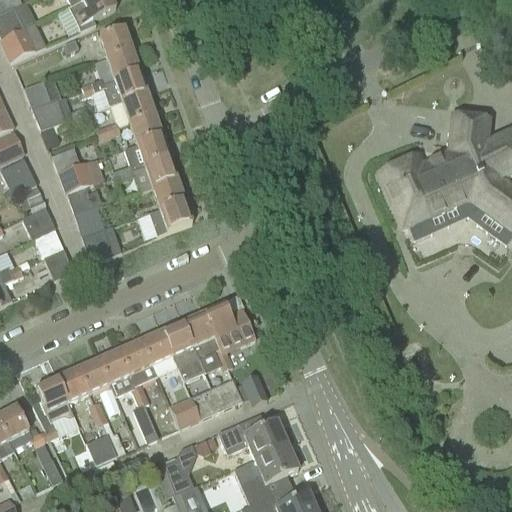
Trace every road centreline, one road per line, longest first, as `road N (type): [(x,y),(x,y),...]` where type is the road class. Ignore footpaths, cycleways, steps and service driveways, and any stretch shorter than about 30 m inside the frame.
road 1 (residential): [(220,135),(481,0)]
road 2 (residential): [(0,354),(252,243)]
road 3 (residential): [(310,378),(252,243)]
road 4 (residential): [(220,135),(172,0)]
